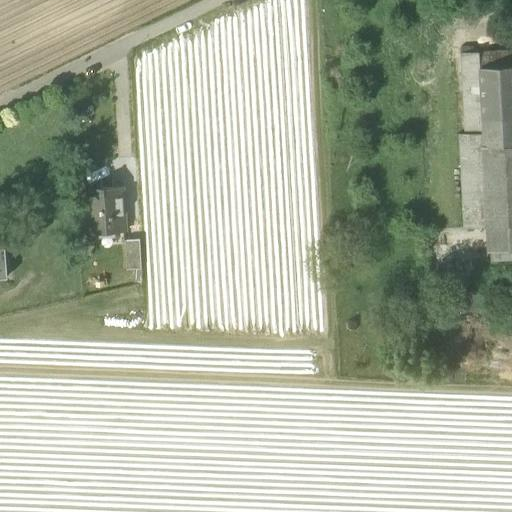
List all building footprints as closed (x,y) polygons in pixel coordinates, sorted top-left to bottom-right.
[(511,50),(478,52),(479,69),(511,66),(511,50)] [(461,53),(465,134),(482,133),(479,69),(478,52),(473,53),(461,53)] [(511,66),(479,69),(482,133),(483,147),(511,145),(511,66)] [(483,147),(482,133),(465,134),(459,134),(464,230),(486,229),(483,172),(484,172),(483,147)] [(511,145),(483,147),(484,172),(511,170),(511,145)] [(511,249),(511,170),(484,172),(483,172),(486,229),(488,251),(489,251),(511,249)] [(87,194),(90,234),(124,232),(121,186),(102,187),(102,193),(87,194)] [(126,239),(128,270),(141,269),(139,239),(126,239)]
